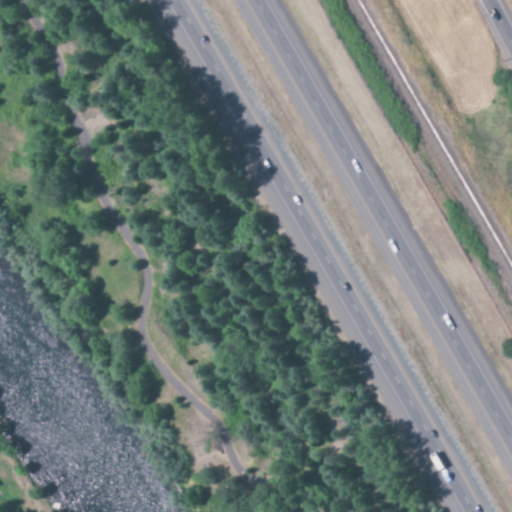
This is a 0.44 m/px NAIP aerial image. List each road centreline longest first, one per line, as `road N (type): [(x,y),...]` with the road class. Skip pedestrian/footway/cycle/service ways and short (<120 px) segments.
road 1 (motorway): [(177,0),(471,511)]
road 2 (motorway): [(511,440),(256,0)]
